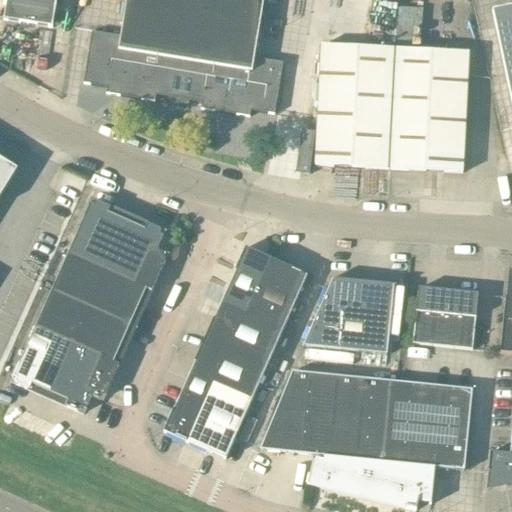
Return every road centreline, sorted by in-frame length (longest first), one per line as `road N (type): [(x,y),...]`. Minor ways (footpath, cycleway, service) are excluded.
road 1 (residential): [(230,196),(128,438),(147,465),(254,511)]
road 2 (unclassified): [(511,233),(336,218),(230,196)]
road 3 (unclassified): [(230,196),(146,167),(0,92)]
